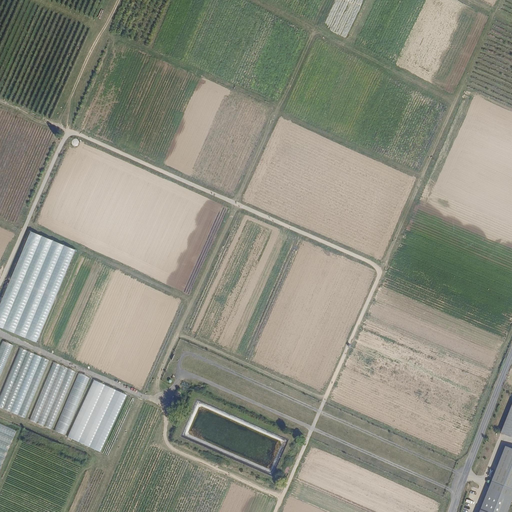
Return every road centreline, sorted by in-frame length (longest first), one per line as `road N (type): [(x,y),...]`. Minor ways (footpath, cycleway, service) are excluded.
road 1 (track): [(0,332),(166,405),(169,445),(280,498),(501,0)]
road 2 (track): [(0,100),(382,268)]
road 3 (track): [(150,398),(315,30)]
road 4 (track): [(467,475),(186,353),(160,402)]
road 5 (track): [(178,370),(460,495)]
road 6 (track): [(454,101),(257,0)]
road 7 (track): [(281,107),(102,31)]
road 8 (track): [(0,285),(68,129)]
road 9 (tertiary): [(453,511),(511,355)]
road 10 (track): [(179,332),(326,396)]
road 11 (track): [(422,176),(278,113)]
road 12 (track): [(117,0),(62,127)]
road 13 (track): [(143,396),(91,511)]
